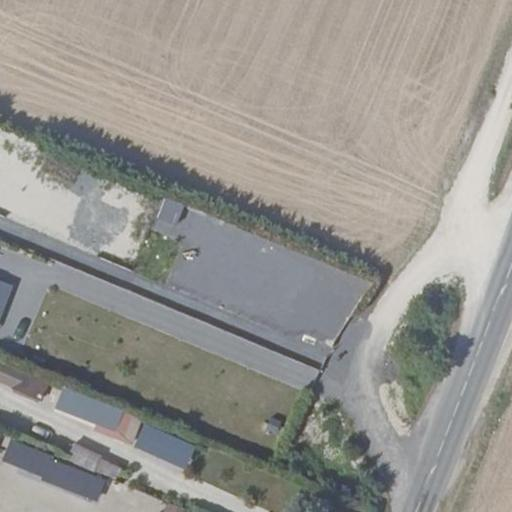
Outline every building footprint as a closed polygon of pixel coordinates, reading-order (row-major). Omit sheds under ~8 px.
[(35,280),(21,313),(32,317),(46,285),(35,280)] [(18,320),(11,342),(22,346),(29,324),(18,320)] [(0,383),(45,397),(51,376),(0,360),(0,383)] [(54,411),(134,440),(144,414),(64,385),(54,411)] [(8,443),(3,459),(19,464),(16,476),(101,501),(110,472),(8,443)] [(75,445),(69,460),(117,477),(122,461),(75,445)] [(161,511),(184,511),(186,508),(165,502),(161,511)]
